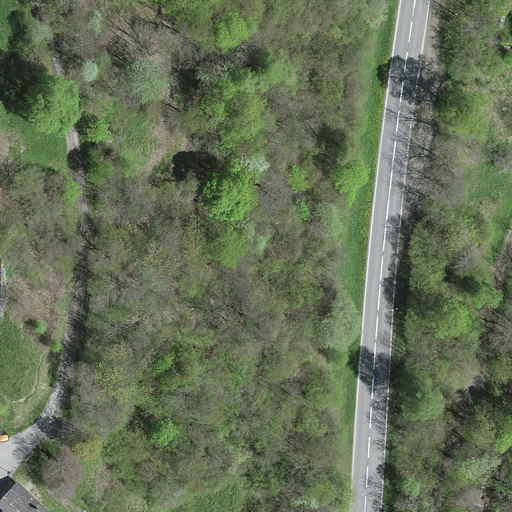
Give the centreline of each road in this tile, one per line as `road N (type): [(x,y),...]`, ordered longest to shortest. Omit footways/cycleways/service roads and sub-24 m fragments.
road 1 (tertiary): [(415,0),(383,252),(364,511)]
road 2 (residential): [(0,452),(29,439),(60,384),(76,241),(70,132),(34,0)]
road 3 (track): [(435,511),(511,246)]
